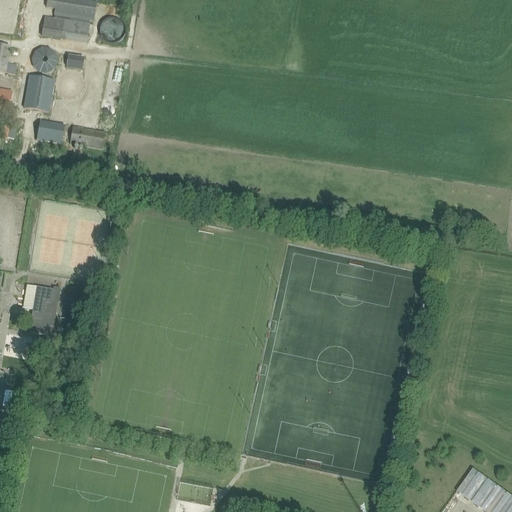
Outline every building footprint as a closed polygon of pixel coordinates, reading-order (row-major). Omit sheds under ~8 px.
[(47,0),(46,8),(95,16),(97,2),(85,0),(47,0)] [(41,37),(87,45),(90,25),(45,17),(41,37)] [(110,43),(113,44),(115,43),(117,43),(119,42),(122,40),(123,39),(125,37),(126,32),(125,29),(125,27),(124,24),(123,22),(121,21),(119,19),(117,19),(114,18),(111,18),(108,19),(106,20),(104,21),(103,23),(101,25),(100,28),(100,30),(100,33),(101,36),(102,38),(103,40),(106,42),(107,43),(110,43)] [(0,72),(9,74),(10,65),(7,65),(10,47),(0,45),(0,72)] [(113,117),(121,61),(110,60),(102,116),(113,117)] [(30,77),(24,109),(49,113),(55,81),(30,77)] [(0,110),(9,112),(13,92),(0,90),(0,110)] [(14,96),(12,107),(20,109),(22,98),(14,96)] [(40,121),(37,141),(61,145),(65,126),(40,121)] [(0,132),(0,139),(7,141),(10,128),(1,126),(0,132)] [(73,127),(70,144),(102,150),(106,133),(73,127)] [(36,287),(32,311),(34,312),(31,333),(45,335),(45,341),(51,342),(60,293),(60,289),(53,288),(53,290),(36,287)]
